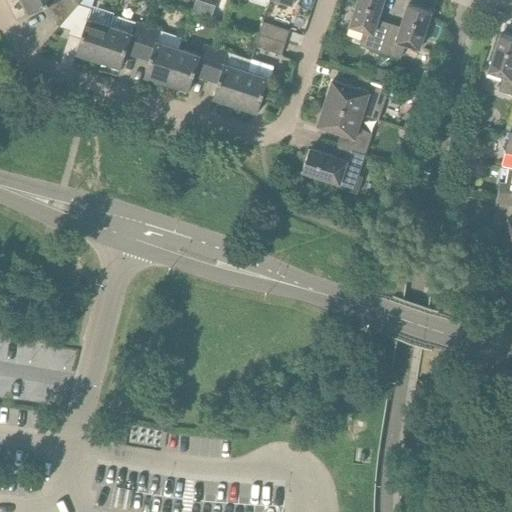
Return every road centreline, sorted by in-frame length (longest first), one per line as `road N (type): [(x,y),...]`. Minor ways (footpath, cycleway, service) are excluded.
road 1 (secondary): [(511,356),(0,186)]
road 2 (residential): [(329,0),(289,131),(249,136),(27,60),(0,13)]
